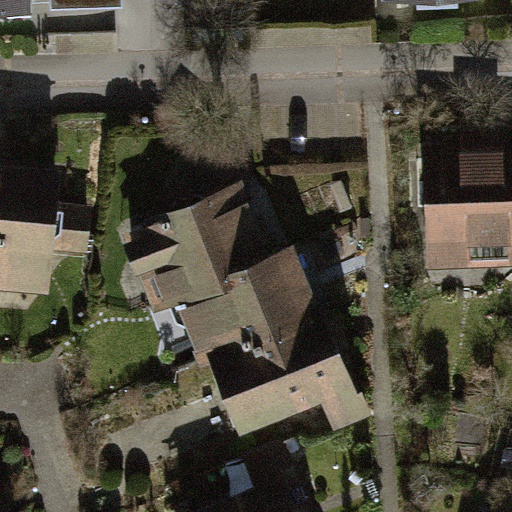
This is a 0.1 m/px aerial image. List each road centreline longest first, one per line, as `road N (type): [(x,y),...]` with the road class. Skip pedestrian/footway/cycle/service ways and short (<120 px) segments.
road 1 (residential): [(511,60),(0,75)]
road 2 (unknown): [(0,381),(36,385),(76,511)]
